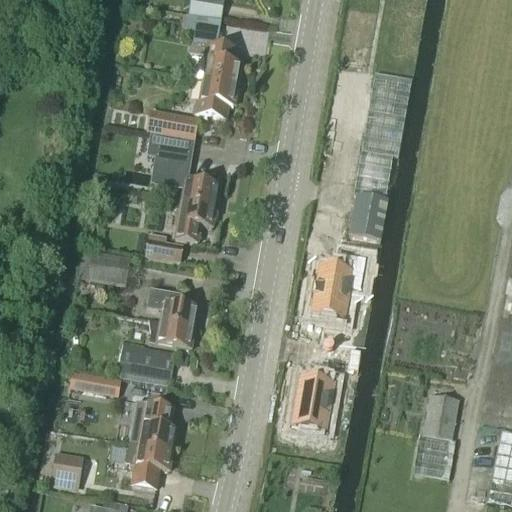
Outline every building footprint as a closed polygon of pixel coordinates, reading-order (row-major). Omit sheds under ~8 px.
[(200,0),(190,0),(187,18),(220,24),(223,4),(200,0)] [(371,10),(363,57),(396,63),(404,16),(371,10)] [(206,64),(202,84),(236,90),(239,70),(234,69),(237,55),(216,51),(220,27),(196,22),(192,47),(206,49),(203,64),(206,64)] [(224,125),(226,111),(232,112),(236,90),(202,84),(198,106),(196,106),(193,119),(224,125)] [(150,116),(146,137),(165,140),(193,146),(197,126),(197,124),(150,116)] [(163,190),(183,193),(181,206),(214,212),(218,190),(186,184),(193,146),(165,140),(165,143),(151,140),(148,156),(169,160),(163,190)] [(91,190),(104,192),(106,182),(93,180),(91,190)] [(101,195),(94,209),(111,217),(118,203),(101,195)] [(210,233),(214,212),(181,206),(174,245),(196,249),(199,231),(210,233)] [(144,262),(180,268),(183,252),(165,249),(166,243),(147,240),(144,262)] [(82,255),(77,283),(124,291),(129,263),(82,255)] [(313,301),(310,319),(343,324),(348,294),(360,296),(365,263),(341,259),(339,275),(318,271),(315,291),(313,290),(312,291),(315,291),(313,301),(311,300),(311,301),(313,301)] [(146,314),(161,317),(159,328),(192,334),(196,312),(179,309),(180,300),(149,295),(146,314)] [(149,338),(147,348),(189,355),(192,334),(159,328),(147,326),(149,338)] [(73,347),(68,371),(102,377),(106,352),(73,347)] [(116,381),(169,390),(174,357),(122,348),(116,381)] [(511,357),(497,433),(511,436),(511,357)] [(72,378),(69,394),(81,396),(84,380),(72,378)] [(299,383),(290,431),(323,436),(332,389),(299,383)] [(107,384),(105,400),(116,402),(119,386),(107,384)] [(414,472),(449,478),(455,447),(450,446),(457,406),(430,401),(422,441),(419,440),(414,472)] [(135,407),(128,448),(171,455),(175,434),(169,433),(172,413),(135,407)] [(511,511),(511,438),(500,436),(485,508),(511,511)] [(128,448),(125,469),(134,471),(131,491),(155,495),(159,475),(167,476),(171,455),(128,448)] [(77,498),(83,464),(55,459),(49,493),(77,498)] [(380,467),(374,499),(421,508),(427,476),(380,467)]
